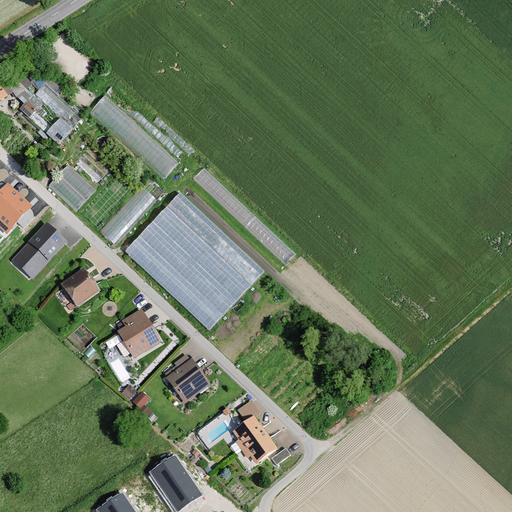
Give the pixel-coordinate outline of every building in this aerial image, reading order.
[(26,101),(21,107),(58,142),(74,126),(61,115),(55,122),(22,91),(33,80),(25,73),(11,88),(26,101)] [(0,101),(8,96),(0,83),(0,101)] [(180,163),(105,96),(89,113),(164,181),(180,163)] [(59,175),(86,201),(96,190),(69,165),(59,175)] [(219,200),(229,190),(205,166),(194,176),(219,200)] [(86,201),(59,175),(49,186),(76,212),(86,201)] [(132,191),(116,176),(81,213),(96,228),(132,191)] [(164,192),(149,178),(100,232),(115,246),(164,192)] [(30,205),(8,186),(0,194),(0,223),(8,231),(30,205)] [(167,208),(251,287),(265,272),(181,193),(167,208)] [(251,287),(167,208),(153,223),(237,302),(251,287)] [(67,242),(46,223),(12,261),(32,280),(67,242)] [(237,302),(153,223),(139,237),(223,317),(237,302)] [(223,317),(139,237),(125,252),(209,331),(223,317)] [(100,291),(84,268),(61,284),(77,307),(100,291)] [(162,342),(142,309),(122,321),(126,327),(118,332),(134,359),(162,342)] [(212,385),(193,359),(166,378),(186,404),(212,385)] [(137,392),(130,385),(122,394),(129,400),(137,392)] [(141,406),(150,397),(144,391),(135,400),(141,406)] [(253,398),(238,408),(243,415),(251,410),(255,415),(261,411),(253,398)] [(279,450),(255,417),(233,433),(239,441),(236,443),(248,459),(251,457),(257,466),(279,450)] [(291,456),(286,449),(272,459),(277,466),(291,456)] [(199,494),(176,458),(151,474),(175,510),(199,494)] [(134,511),(122,493),(98,510),(99,511),(134,511)]
